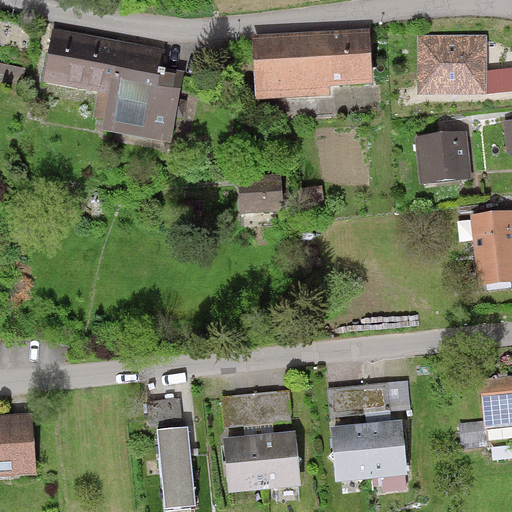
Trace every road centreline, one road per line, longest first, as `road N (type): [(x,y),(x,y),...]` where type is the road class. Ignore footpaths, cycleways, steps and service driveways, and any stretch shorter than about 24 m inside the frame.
road 1 (residential): [(0,383),(511,334)]
road 2 (residential): [(8,1),(204,34),(511,3)]
